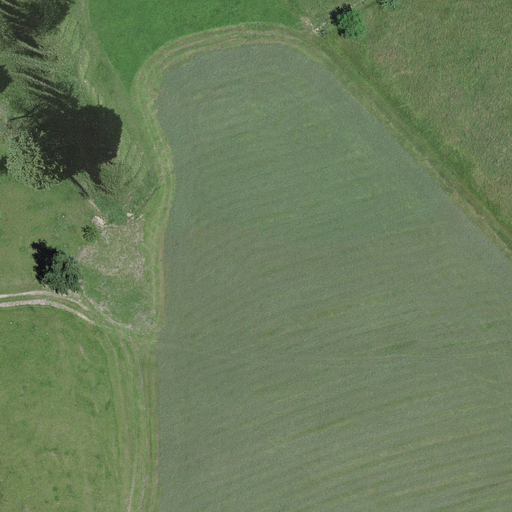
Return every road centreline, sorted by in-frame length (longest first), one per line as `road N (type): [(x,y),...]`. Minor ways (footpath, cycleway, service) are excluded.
road 1 (track): [(0,303),(44,298),(213,331),(327,339),(511,330)]
road 2 (track): [(0,138),(45,145),(124,230)]
